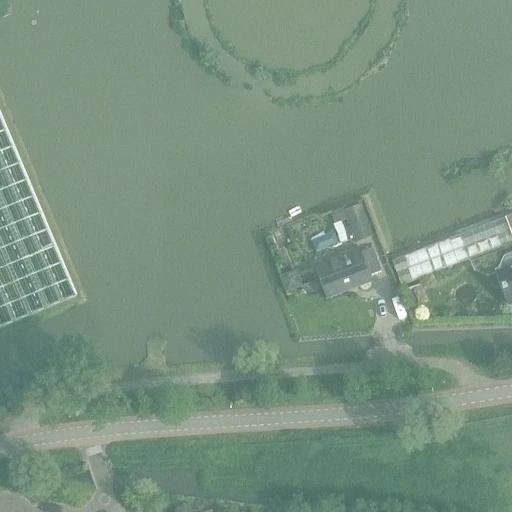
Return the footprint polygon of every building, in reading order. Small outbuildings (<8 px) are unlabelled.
[(0,331),(75,300),(0,119),(0,331)] [(355,242),(372,236),(360,204),(344,210),(343,208),(329,212),(334,224),(346,219),(355,242)] [(511,243),(511,215),(392,261),(401,286),(511,243)] [(372,248),(359,252),(358,250),(315,266),(327,299),(371,283),(368,277),(381,272),(372,248)] [(499,272),(497,272),(510,306),(511,305),(511,255),(504,258),(498,270),(499,272)]
